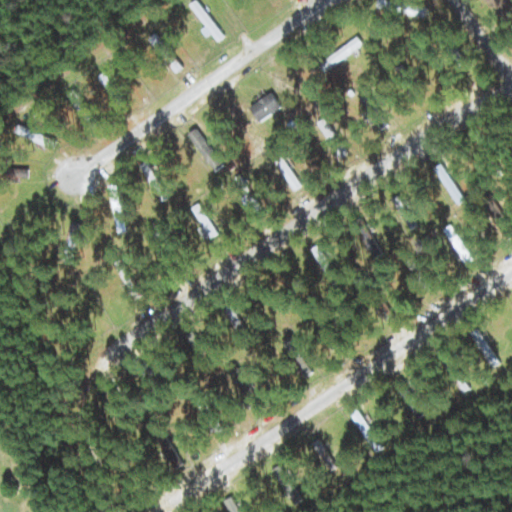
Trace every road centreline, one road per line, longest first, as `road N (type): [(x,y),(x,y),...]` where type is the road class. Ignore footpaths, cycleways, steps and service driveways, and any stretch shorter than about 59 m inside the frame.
road 1 (residential): [(511,269),(197,485),(145,511),(109,502),(85,431),(83,394)]
road 2 (residential): [(511,92),(417,144),(115,351),(83,394)]
road 3 (residential): [(325,0),(106,156),(74,170)]
